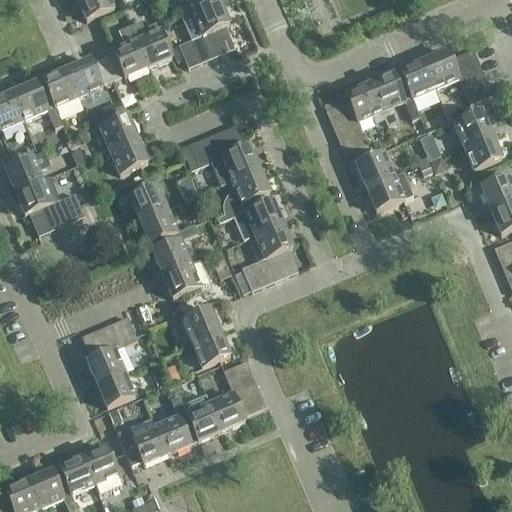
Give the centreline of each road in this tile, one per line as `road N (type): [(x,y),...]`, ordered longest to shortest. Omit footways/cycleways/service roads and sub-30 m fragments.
road 1 (residential): [(331,276),(259,101),(165,138),(153,106),(288,48)]
road 2 (residential): [(0,465),(82,428),(0,240)]
road 3 (residential): [(286,435),(235,318),(331,276)]
road 4 (residential): [(511,338),(461,219),(371,258)]
road 5 (residential): [(304,86),(492,8)]
road 6 (residential): [(371,258),(304,86)]
road 7 (residential): [(286,435),(161,487),(172,511)]
